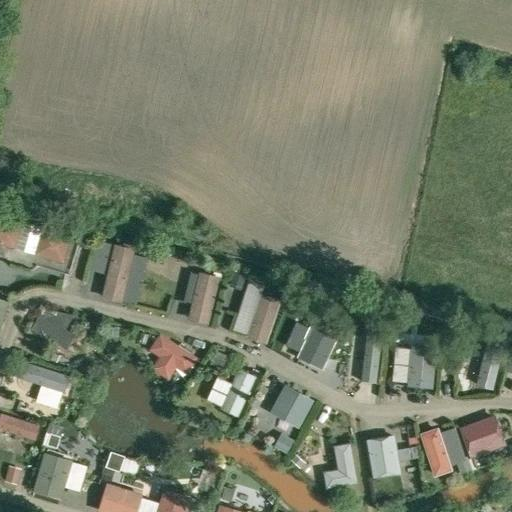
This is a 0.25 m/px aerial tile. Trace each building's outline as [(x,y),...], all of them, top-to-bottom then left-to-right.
[(14,248),(14,247),(16,248),(24,221),(0,213),(0,242),(7,245),(7,246),(14,248)] [(62,263),(63,262),(65,262),(73,236),(42,226),(34,253),(56,260),(56,261),(62,263)] [(123,301),(136,247),(116,242),(102,296),(123,301)] [(81,261),(91,264),(95,248),(86,245),(81,261)] [(145,295),(151,249),(139,248),(132,293),(145,295)] [(210,322),(222,274),(201,269),(190,317),(210,322)] [(267,342),(282,298),(263,291),(248,335),(267,342)] [(0,328),(9,300),(0,296),(0,328)] [(66,328),(74,313),(48,307),(44,315),(40,313),(31,328),(67,349),(76,334),(66,328)] [(394,314),(392,327),(405,328),(407,315),(394,314)] [(323,368),(338,336),(311,323),(304,337),(306,338),(297,356),(323,368)] [(187,373),(199,356),(192,351),(194,349),(181,341),(180,343),(161,331),(150,348),(160,355),(152,367),(169,378),(177,366),(187,373)] [(377,382),(383,333),(368,331),(362,381),(377,382)] [(494,388),(507,338),(489,334),(477,384),(494,388)] [(433,387),(437,346),(411,344),(407,385),(433,387)] [(226,369),(231,356),(217,350),(211,363),(226,369)] [(64,391),(69,375),(21,359),(15,376),(64,391)] [(238,415),(256,375),(238,367),(220,407),(238,415)] [(286,387),(273,412),(298,426),(312,401),(286,387)] [(508,443),(496,411),(460,425),(472,456),(508,443)] [(0,428),(34,439),(39,425),(0,412),(0,428)] [(293,447),(302,430),(288,422),(279,439),(293,447)] [(454,467),(439,424),(421,430),(435,474),(454,467)] [(403,471),(396,431),(367,437),(374,476),(403,471)] [(352,440),(334,444),(338,467),(324,469),(328,487),(360,481),(352,440)] [(62,498),(74,459),(45,450),(33,489),(62,498)] [(120,472),(120,470),(124,459),(124,457),(111,453),(106,467),(120,472)] [(427,457),(409,457),(410,484),(428,484),(427,457)] [(30,478),(30,460),(19,460),(19,478),(30,478)] [(305,462),(299,468),(304,472),(309,466),(305,462)] [(106,483),(97,511),(98,511),(136,511),(142,494),(106,483)] [(187,511),(193,495),(165,486),(157,511),(187,511)] [(277,501),(272,495),(268,499),(273,504),(277,501)] [(247,511),(248,510),(220,502),(216,511),(247,511)]
